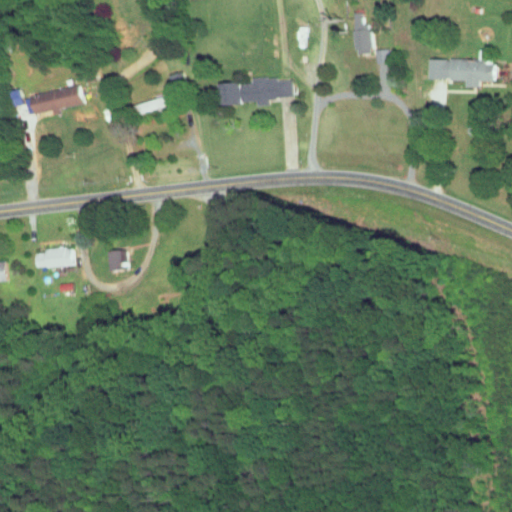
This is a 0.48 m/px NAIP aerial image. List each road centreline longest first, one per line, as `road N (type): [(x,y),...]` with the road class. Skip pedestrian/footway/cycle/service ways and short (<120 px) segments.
road 1 (tertiary): [(0,208),(298,174),(380,178),(511,223)]
road 2 (residential): [(263,511),(217,182)]
